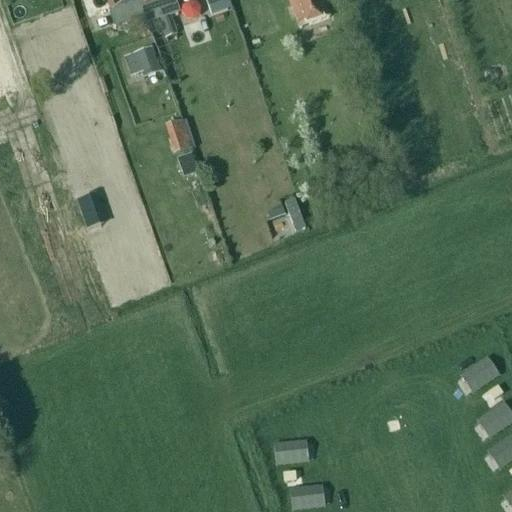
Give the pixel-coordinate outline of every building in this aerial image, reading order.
[(133,5),(131,0),(106,0),(110,13),(133,5)] [(141,3),(152,36),(161,33),(164,41),(177,37),(171,18),(178,16),(173,0),(139,0),(141,3)] [(329,20),(322,0),(288,0),(299,30),(329,20)] [(0,86),(12,83),(0,45),(0,86)] [(158,75),(151,52),(124,61),(130,79),(141,76),(143,81),(158,75)] [(185,126),(166,132),(174,156),(193,150),(185,126)] [(84,231),(99,227),(89,197),(75,202),(84,231)]
